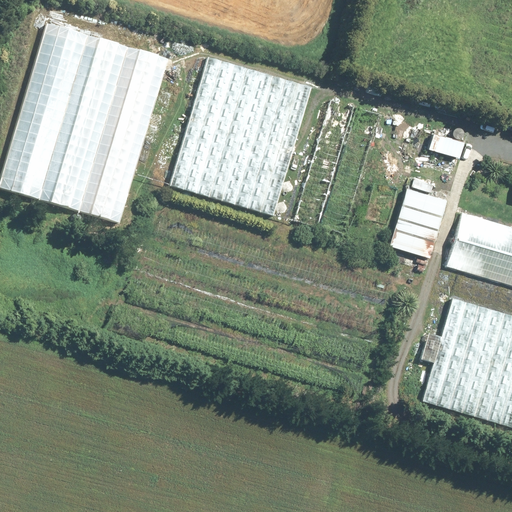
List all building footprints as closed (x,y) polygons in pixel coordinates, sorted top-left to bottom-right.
[(45,15),(0,157),(0,188),(114,225),(169,54),(45,15)] [(211,50),(169,192),(268,221),(310,79),(211,50)] [(347,131),(321,124),(297,206),(323,213),(347,131)] [(462,145),(426,135),(422,152),(457,162),(462,145)] [(426,261),(444,202),(427,197),(431,186),(410,179),(407,191),(402,190),(384,249),(426,261)] [(511,228),(460,214),(444,270),(511,289),(511,228)] [(511,313),(447,296),(419,398),(511,423),(511,313)]
